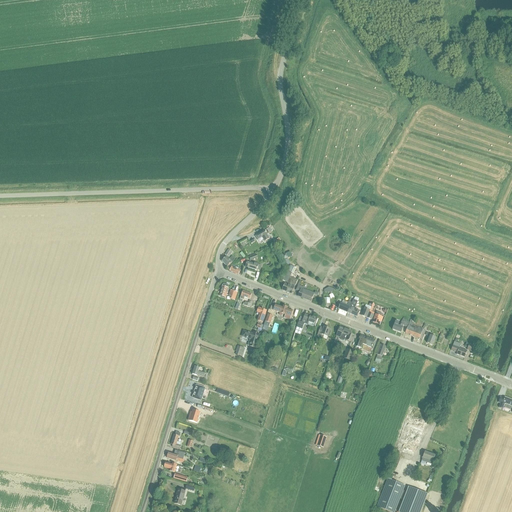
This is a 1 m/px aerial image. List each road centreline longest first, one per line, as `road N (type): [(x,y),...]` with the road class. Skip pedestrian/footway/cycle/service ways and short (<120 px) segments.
road 1 (tertiary): [(511,384),(217,272)]
road 2 (unclassified): [(0,195),(254,187),(271,193)]
road 3 (tertiary): [(142,511),(217,272)]
road 4 (tertiary): [(271,193),(288,138),(282,61),(302,0)]
